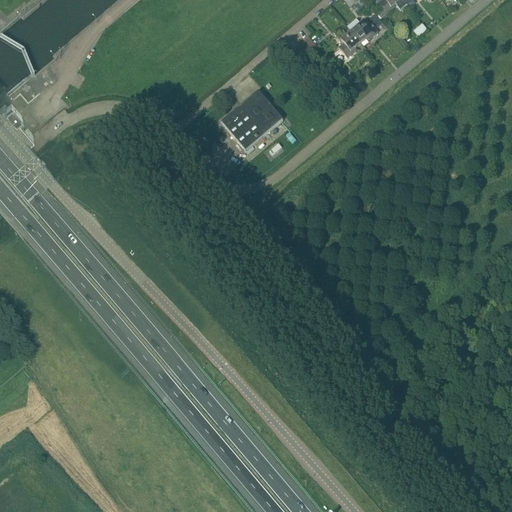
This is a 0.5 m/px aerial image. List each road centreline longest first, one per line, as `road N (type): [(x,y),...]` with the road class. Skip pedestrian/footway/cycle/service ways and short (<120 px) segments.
road 1 (unclassified): [(0,177),(69,118),(106,107),(143,113),(216,183),(250,189),(276,177),(484,0)]
road 2 (unclassified): [(354,511),(0,123)]
road 3 (motorway): [(299,511),(0,158)]
road 4 (motorway): [(0,188),(272,511)]
road 5 (track): [(125,511),(0,336)]
